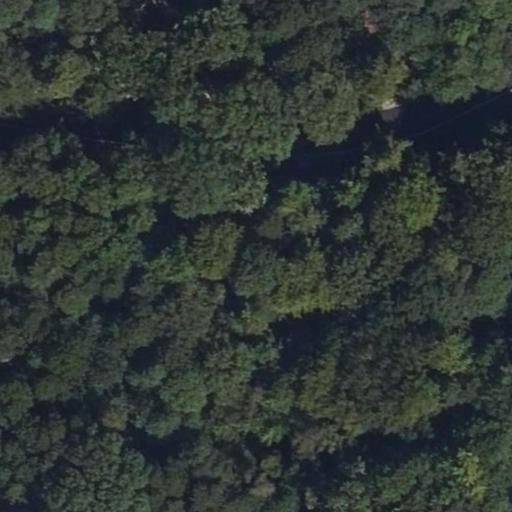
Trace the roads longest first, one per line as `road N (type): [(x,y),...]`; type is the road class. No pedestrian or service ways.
road 1 (unknown): [(131,0),(266,138),(463,511)]
road 2 (tertiary): [(0,97),(316,141),(511,83)]
road 3 (unknown): [(511,159),(453,0)]
